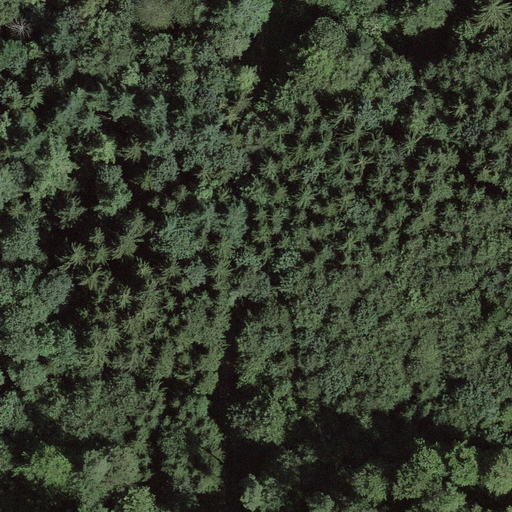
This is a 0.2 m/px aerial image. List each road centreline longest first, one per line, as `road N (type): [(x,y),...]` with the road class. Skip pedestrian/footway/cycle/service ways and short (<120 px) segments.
road 1 (track): [(226,511),(221,393),(250,0)]
road 2 (track): [(511,495),(221,393)]
